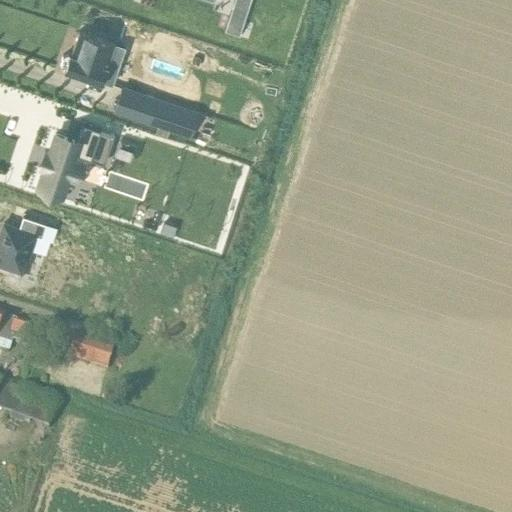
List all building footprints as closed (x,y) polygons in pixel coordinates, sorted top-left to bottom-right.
[(114,43),(97,38),(79,31),(71,53),(69,52),(63,68),(101,81),(114,43)] [(121,84),(112,111),(157,127),(155,132),(167,135),(168,130),(190,138),(199,111),(121,84)] [(43,169),(37,187),(62,195),(68,178),(71,179),(76,181),(82,162),(78,161),(77,161),(79,156),(91,160),(104,164),(109,149),(114,134),(101,130),(80,123),(74,140),(55,134),(49,151),(47,151),(41,169),(43,169)] [(19,230),(2,225),(0,231),(0,276),(20,283),(34,236),(40,238),(44,225),(42,224),(22,218),(19,230)] [(176,226),(163,223),(160,233),(172,237),(176,226)] [(0,348),(9,352),(12,341),(26,345),(32,326),(0,315),(0,348)] [(69,359),(107,371),(114,344),(77,332),(69,359)] [(57,403),(50,400),(0,381),(0,412),(39,427),(49,431),(57,403)]
